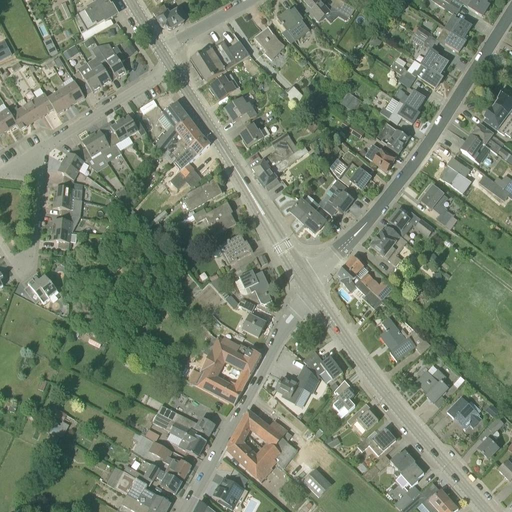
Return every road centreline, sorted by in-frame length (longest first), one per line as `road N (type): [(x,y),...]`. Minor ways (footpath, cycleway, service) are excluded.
road 1 (residential): [(308,282),(392,189),(511,10)]
road 2 (secondary): [(487,511),(391,401),(308,282)]
road 3 (residential): [(185,511),(308,282)]
road 4 (secondary): [(308,282),(170,67)]
road 5 (residential): [(44,149),(170,67)]
road 6 (residential): [(0,241),(9,256),(26,262),(40,175)]
